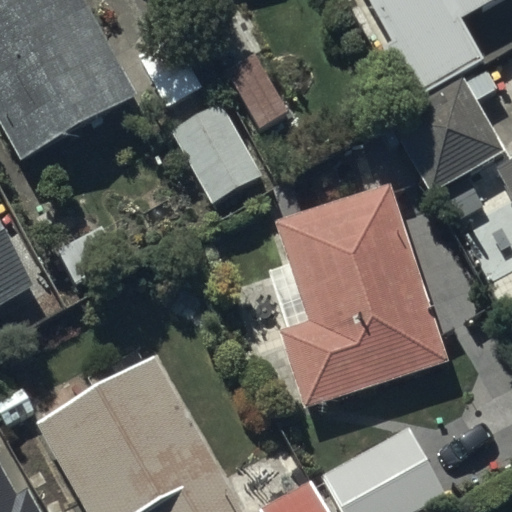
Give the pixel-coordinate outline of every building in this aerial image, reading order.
[(138,110),(78,0),(41,0),(0,22),(0,115),(29,169),(138,110)] [(0,0),(0,22),(41,0),(0,0)] [(499,0),(364,0),(389,43),(376,50),(407,104),(480,63),(458,23),(499,0)] [(165,112),(202,92),(174,40),(137,60),(165,112)] [(250,56),(223,70),(259,136),(286,122),(250,56)] [(464,90),(398,127),(428,180),(494,142),(464,90)] [(221,107),(168,135),(208,210),(262,182),(221,107)] [(390,186),(272,222),(302,322),(278,329),(302,410),(445,367),(390,186)] [(102,232),(56,258),(75,290),(121,264),(102,232)] [(0,309),(31,292),(0,236),(0,309)] [(241,511),(155,357),(34,428),(81,511),(241,511)] [(406,430),(319,479),(337,511),(420,511),(444,499),(406,430)] [(0,462),(0,511),(39,511),(30,493),(18,499),(0,462)] [(317,511),(299,481),(254,507),(256,511),(317,511)]
